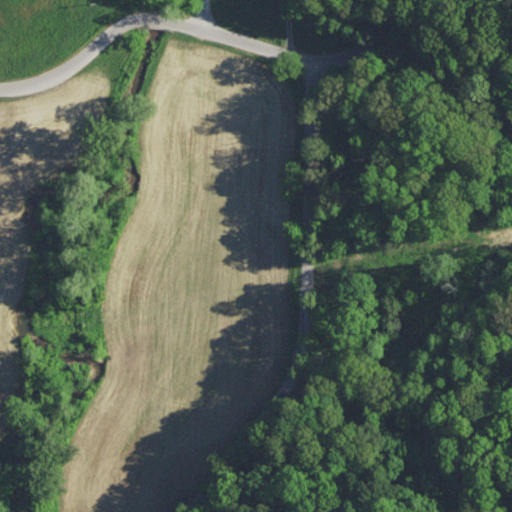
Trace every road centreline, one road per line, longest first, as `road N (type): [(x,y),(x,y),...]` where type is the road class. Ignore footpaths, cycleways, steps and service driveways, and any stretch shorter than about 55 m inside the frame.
road 1 (residential): [(189,511),(278,408),(307,356),(323,159),(306,62)]
road 2 (residential): [(511,134),(211,29)]
road 3 (residential): [(211,29),(135,17),(79,70),(0,88)]
